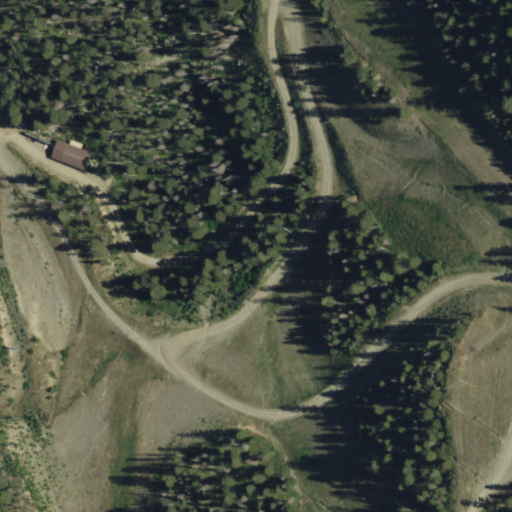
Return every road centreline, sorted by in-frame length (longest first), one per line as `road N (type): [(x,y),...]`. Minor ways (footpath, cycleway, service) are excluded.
road 1 (track): [(0,123),(15,134),(2,144),(109,318),(152,343),(231,324),(316,226),(328,174),(287,0)]
road 2 (track): [(15,134),(108,197),(139,257),(206,251),(248,229),(287,170),(294,126),(273,44)]
road 3 (track): [(511,272),(436,288),(316,409),(262,421),(204,389),(152,343)]
